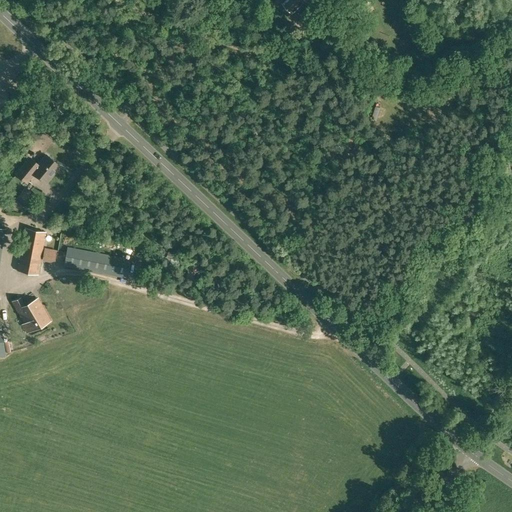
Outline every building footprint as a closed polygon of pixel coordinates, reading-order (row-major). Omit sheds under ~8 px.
[(293,13),(305,0),(284,0),(283,2),(293,13)] [(96,139),(100,135),(94,130),(91,134),(96,139)] [(46,182),(59,166),(46,154),(38,164),(30,157),(16,174),(26,182),(34,172),(46,182)] [(32,200),(22,191),(15,199),(26,208),(32,200)] [(38,275),(45,232),(25,228),(17,271),(38,275)] [(46,259),(58,259),(58,246),(46,246),(46,259)] [(130,260),(67,248),(64,265),(126,278),(130,260)] [(27,333),(50,321),(46,313),(37,298),(24,306),(20,297),(12,302),(24,323),(22,325),(27,333)]
